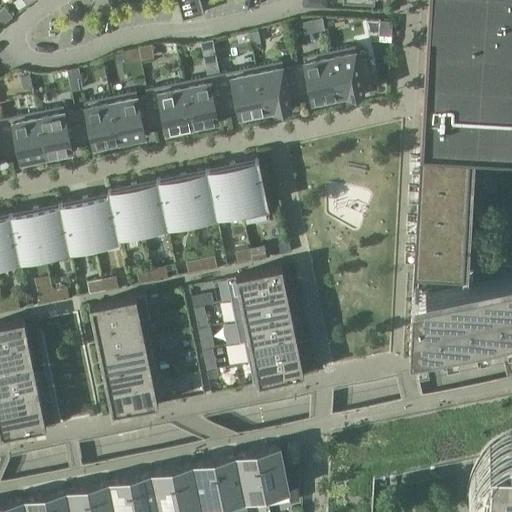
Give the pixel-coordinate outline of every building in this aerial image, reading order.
[(177,0),(182,18),(205,11),(201,0),(177,0)] [(511,0),(428,0),(427,27),(423,85),(423,90),(423,91),(423,93),(420,141),(501,145),(511,146),(511,0)] [(0,10),(0,23),(1,25),(13,15),(5,6),(0,10)] [(313,19),(315,29),(323,27),(320,17),(313,19)] [(379,34),(391,35),(392,20),(380,19),(379,34)] [(258,30),(250,31),(253,43),(260,42),(258,30)] [(215,50),(212,38),(202,41),(204,52),(215,50)] [(141,58),(153,55),(150,44),(139,46),(141,58)] [(355,44),(329,49),(338,95),(347,94),(349,94),(350,98),(364,95),(363,91),(364,91),(363,83),(374,81),(368,50),(356,52),(355,44)] [(125,61),(141,58),(139,46),(122,49),(125,61)] [(305,63),(294,65),(300,96),(311,93),(312,101),(338,95),(329,49),(303,54),(304,59),(305,63)] [(282,59),(257,64),(266,110),(274,108),(274,109),(276,109),(277,113),(291,110),(290,106),(291,106),(290,98),(300,96),(294,65),(284,67),(282,59)] [(257,64),(220,72),(228,112),(239,110),(240,116),(266,110),(257,64)] [(70,80),(81,78),(79,66),(67,68),(70,80)] [(220,72),(183,79),(192,125),(196,124),(197,128),(215,125),(214,121),(218,120),(217,114),(228,112),(220,72)] [(30,74),(21,75),(24,88),(33,86),(30,74)] [(183,79),(146,87),(147,95),(148,95),(155,126),(165,124),(167,131),(192,125),(183,79)] [(136,89),(110,94),(120,140),(146,135),(144,128),(155,126),(148,95),(147,95),(138,97),(136,89)] [(86,108),(76,110),(82,141),(92,138),(94,145),(98,145),(99,149),(117,145),(116,141),(120,140),(110,94),(84,99),(86,108)] [(63,104),(38,109),(47,155),(73,150),(71,143),(82,141),(76,110),(65,112),(63,104)] [(38,109),(1,116),(9,156),(20,153),(21,160),(22,160),(47,155),(38,109)] [(1,116),(0,116),(0,157),(9,156),(1,116)] [(511,150),(470,148),(420,145),(419,163),(418,177),(417,193),(417,207),(416,223),(415,237),(414,253),(413,268),(412,299),(409,350),(411,350),(427,347),(441,344),(457,340),(471,337),(488,334),(502,331),(511,329),(511,150)] [(242,212),(241,212),(242,217),(269,212),(267,202),(258,157),(231,162),(242,212)] [(216,213),(217,218),(241,212),(242,212),(231,162),(207,167),(216,213)] [(183,172),(192,218),(216,213),(207,167),(183,172)] [(168,222),(169,222),(192,218),(183,172),(159,177),(168,222)] [(142,228),(143,233),(170,227),(169,222),(168,222),(159,177),(133,182),(142,228)] [(119,233),(142,228),(133,182),(108,188),(109,191),(110,191),(119,233)] [(85,196),(95,242),(120,236),(119,233),(110,191),(109,191),(85,196)] [(60,201),(70,247),(95,242),(85,196),(60,201)] [(36,207),(45,252),(70,247),(60,201),(36,207)] [(11,212),(20,257),(45,252),(36,207),(11,212)] [(0,213),(0,261),(20,257),(11,212),(0,213)] [(249,246),(252,259),(267,256),(264,243),(249,246)] [(235,249),(237,262),(252,259),(249,246),(235,249)] [(200,256),(203,269),(218,266),(215,253),(200,256)] [(185,259),(188,272),(203,269),(200,256),(185,259)] [(151,266),(153,279),(168,276),(166,263),(151,266)] [(304,372),(282,264),(90,303),(113,412),(304,372)] [(136,269),(139,282),(153,279),(151,266),(136,269)] [(119,286),(116,273),(101,276),(104,289),(119,286)] [(86,280),(89,292),(104,289),(101,276),(86,280)] [(52,287),(55,299),(70,296),(67,284),(52,287)] [(37,290),(40,302),(55,299),(52,287),(37,290)] [(3,297),(6,309),(20,306),(18,294),(3,297)] [(0,434),(46,425),(24,317),(0,322),(0,434)] [(511,511),(511,397),(331,434),(326,511),(511,511)] [(0,511),(289,511),(291,497),(289,488),(280,443),(257,448),(236,452),(214,457),(193,461),(172,466),(151,470),(129,474),(108,479),(87,483),(66,487),(44,492),(23,496),(2,501),(0,500),(0,511)]
